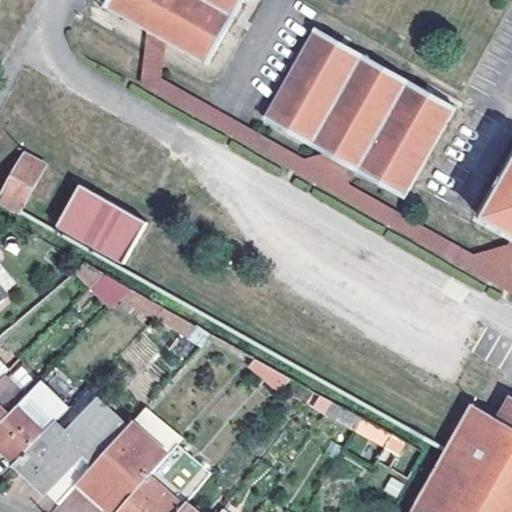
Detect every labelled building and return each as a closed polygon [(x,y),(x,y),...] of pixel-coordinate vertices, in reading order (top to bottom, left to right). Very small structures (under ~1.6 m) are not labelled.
[(106,0),(105,2),(208,60),(242,0),(106,0)] [(264,117),(406,197),(458,106),(316,26),(264,117)] [(0,196),(23,209),(47,165),(26,152),(0,196)] [(511,159),(480,217),(511,235),(511,159)] [(59,228),(123,264),(149,221),(85,185),(59,228)] [(90,258),(74,273),(109,309),(125,294),(90,258)] [(0,361),(0,375),(4,379),(21,361),(11,350),(0,361)] [(250,368),(284,388),(291,379),(258,361),(250,368)] [(313,391),(298,383),(290,394),(305,402),(313,391)] [(413,511),(511,511),(511,404),(501,398),(489,418),(471,410),(446,452),(413,511)] [(335,404),(325,417),(353,433),(356,430),(362,420),(335,404)] [(0,423),(9,414),(0,405),(0,423)] [(45,433),(18,406),(9,414),(0,423),(0,446),(2,449),(16,462),(45,433)] [(356,430),(386,447),(391,436),(362,420),(356,430)] [(113,511),(119,511),(170,457),(134,423),(97,463),(80,482),(85,486),(113,511)] [(97,463),(54,424),(45,433),(16,462),(25,471),(60,505),(80,482),(97,463)] [(213,474),(180,446),(170,457),(119,511),(181,511),(187,505),(213,474)]
